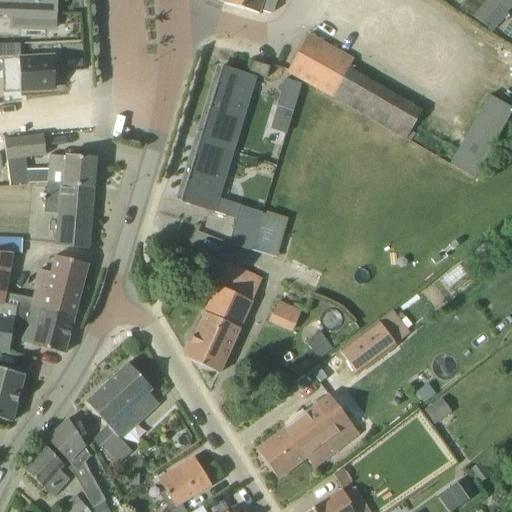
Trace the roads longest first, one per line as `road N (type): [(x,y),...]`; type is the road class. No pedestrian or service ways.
road 1 (residential): [(262,511),(142,322),(98,299)]
road 2 (tertiary): [(98,299),(156,106)]
road 3 (tertiary): [(0,460),(67,378),(98,299)]
road 4 (residential): [(0,116),(103,101),(156,106)]
road 5 (residential): [(178,23),(244,35),(272,31),(307,0)]
